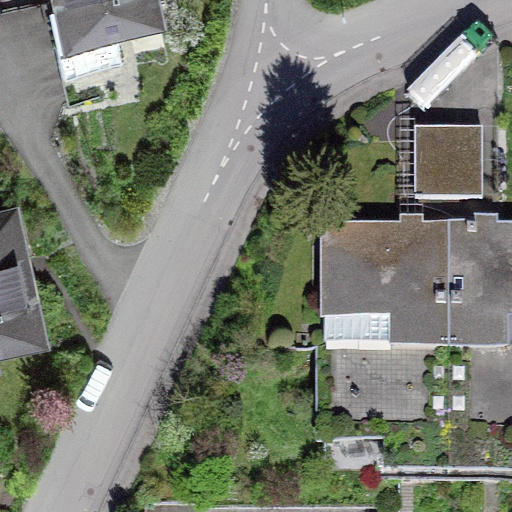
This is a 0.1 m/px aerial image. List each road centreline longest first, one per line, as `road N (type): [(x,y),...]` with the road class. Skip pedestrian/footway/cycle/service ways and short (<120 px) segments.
road 1 (residential): [(66,511),(265,89)]
road 2 (residential): [(265,89),(475,0)]
